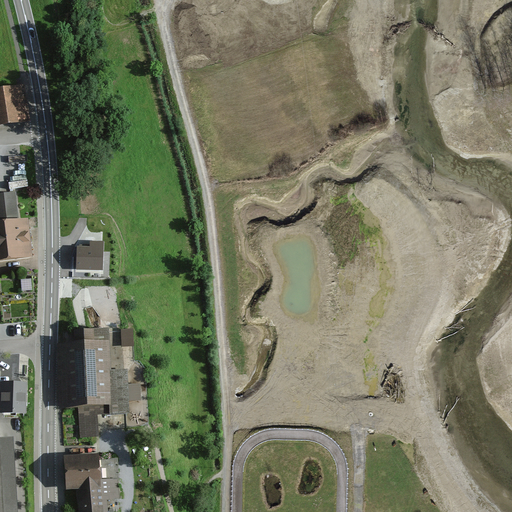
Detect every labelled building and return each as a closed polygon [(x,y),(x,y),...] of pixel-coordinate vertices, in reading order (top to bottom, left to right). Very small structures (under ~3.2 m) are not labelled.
[(511,46),(511,42),(501,44),(504,56),(511,54),(511,46)] [(23,85),(0,88),(0,124),(28,121),(23,85)] [(0,261),(34,258),(30,219),(18,220),(15,192),(0,194),(0,211),(1,223),(0,222),(0,261)] [(92,246),(78,245),(77,260),(77,269),(102,270),(103,241),(92,241),(92,246)] [(77,341),(59,341),(62,408),(79,407),(79,438),(98,436),(97,414),(129,412),(129,400),(141,400),(141,382),(128,383),(128,369),(111,368),(109,329),(76,330),(77,341)] [(133,329),(121,329),(122,346),(134,346),(133,329)] [(28,384),(1,382),(1,390),(0,389),(0,401),(0,402),(0,403),(0,413),(27,414),(28,384)] [(17,511),(13,436),(0,436),(0,511),(17,511)] [(97,455),(66,456),(67,489),(77,488),(78,511),(108,511),(108,498),(121,497),(119,478),(99,479),(97,455)]
